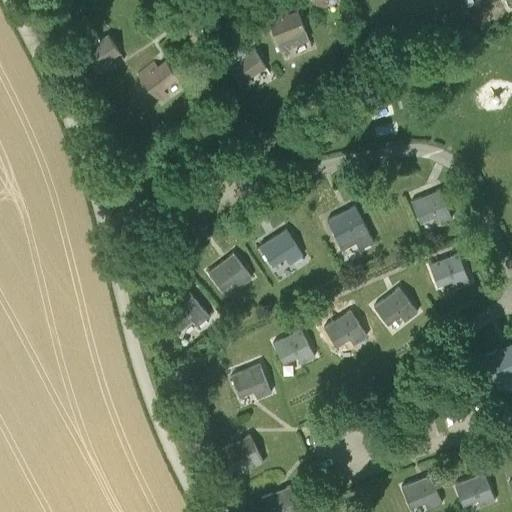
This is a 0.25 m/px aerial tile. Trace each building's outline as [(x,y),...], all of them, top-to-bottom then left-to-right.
[(325,0),(313,0),(317,8),(327,4),(325,0)] [(287,38),(305,31),(297,11),(288,14),(286,9),(266,16),(279,48),(289,44),(287,38)] [(104,63),(120,52),(108,34),(100,39),(97,34),(79,46),(97,74),(107,68),(104,63)] [(249,76),(265,66),(254,48),(246,53),(243,49),(225,60),(243,88),(252,82),(249,76)] [(162,89),(178,77),(165,60),(157,66),(154,61),(137,74),(158,101),(166,94),(162,89)] [(411,201),(420,222),(434,216),(437,223),(452,217),(440,189),(411,201)] [(373,240),(369,233),(355,205),(327,219),(342,248),(356,240),(360,247),(373,240)] [(285,228),(259,245),(272,265),(285,256),(289,263),(302,254),(285,228)] [(251,277),(232,252),(208,271),(222,290),(234,280),(239,286),(251,277)] [(454,287),(469,281),(457,252),(428,264),(437,285),(451,280),(454,287)] [(398,287),(373,305),(387,324),(400,315),(405,321),(417,311),(398,287)] [(209,315),(189,291),(165,311),(180,329),(192,319),(197,325),(209,315)] [(349,309),(323,326),(336,345),(349,337),(353,344),(366,335),(349,309)] [(300,328),(272,342),(283,363),(297,356),(300,363),(314,356),(300,328)] [(511,344),(485,356),(494,377),(508,371),(511,379),(511,378),(511,344)] [(259,363),(230,374),(239,396),(253,390),(256,398),(271,391),(259,363)] [(247,462),(250,468),(264,461),(249,434),(221,448),(229,462),(233,470),(247,462)] [(483,471),(454,483),(462,505),(477,499),(479,506),(494,501),(483,471)] [(430,474),(401,486),(410,507),(424,501),(427,509),(441,503),(430,474)] [(301,511),(290,484),(261,496),(267,511),(301,511)]
